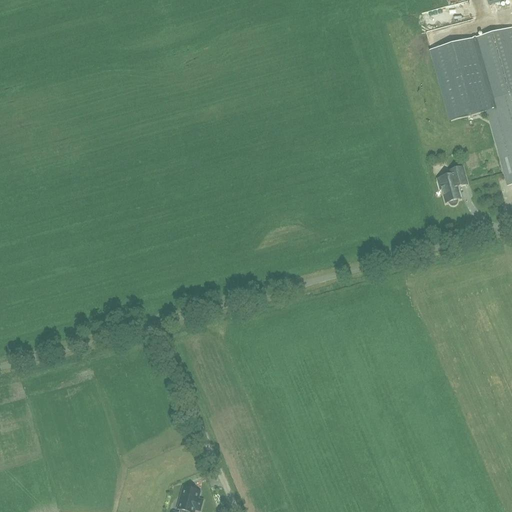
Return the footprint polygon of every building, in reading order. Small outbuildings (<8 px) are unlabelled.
[(473,16),(466,18),(468,25),(475,22),(473,16)] [(488,112),(509,186),(511,185),(511,28),(429,52),(449,123),(488,112)] [(419,32),(421,38),(430,35),(428,29),(419,32)] [(460,200),(457,188),(467,185),(463,170),(448,174),(450,178),(437,181),(440,192),(442,191),(445,204),(449,203),(450,205),(451,206),(452,206),(454,206),(456,205),(457,204),(457,203),(457,201),(460,200)] [(198,511),(200,511),(204,500),(199,499),(201,492),(183,486),(176,510),(180,511),(179,511),(174,511),(173,511),(195,511),(198,511)]
